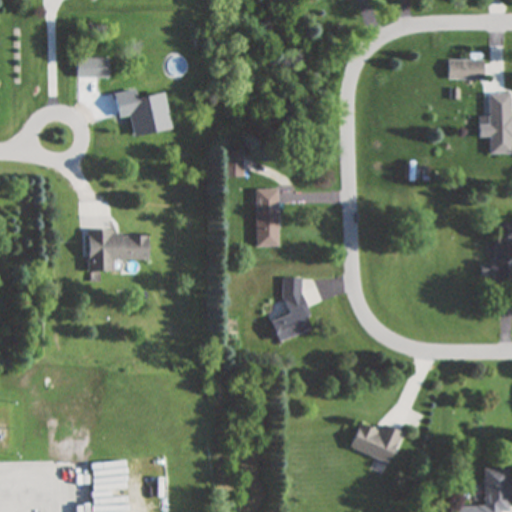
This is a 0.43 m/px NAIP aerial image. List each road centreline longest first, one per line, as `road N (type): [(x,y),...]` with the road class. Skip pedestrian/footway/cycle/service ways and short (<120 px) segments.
road 1 (residential): [(511,361),(426,363),(365,330),(350,292),(346,104),(355,68),(393,41),(511,28)]
road 2 (residential): [(43,115),(30,136),(34,152),(66,163),(83,143),(80,125),(68,114),(43,115)]
